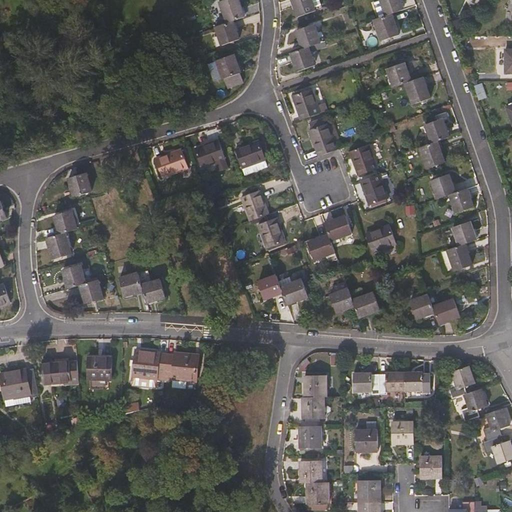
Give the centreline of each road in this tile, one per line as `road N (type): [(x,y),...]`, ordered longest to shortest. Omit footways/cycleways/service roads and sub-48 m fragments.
road 1 (residential): [(431,0),(501,207),(503,339)]
road 2 (residential): [(36,330),(291,340)]
road 3 (residential): [(29,173),(259,99)]
road 4 (residential): [(291,340),(441,350),(503,339)]
road 5 (residential): [(291,340),(273,458),(286,511)]
road 6 (residential): [(36,330),(24,258),(29,173)]
road 7 (unclassified): [(259,99),(276,114),(304,182),(330,190)]
